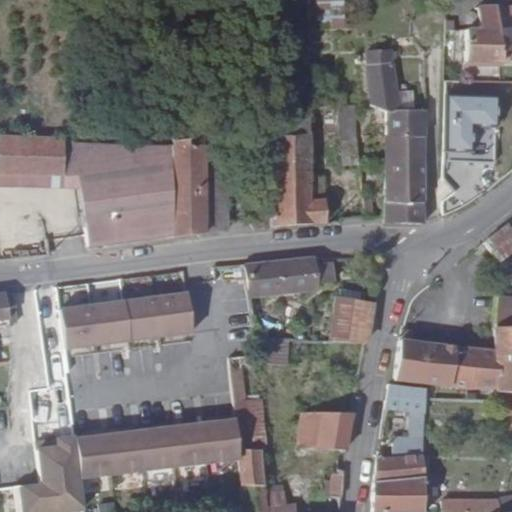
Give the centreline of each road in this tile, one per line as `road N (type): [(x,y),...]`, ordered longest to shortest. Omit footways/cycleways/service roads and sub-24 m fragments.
road 1 (residential): [(0,276),(363,235),(422,249)]
road 2 (residential): [(422,249),(393,284),(353,511)]
road 3 (track): [(433,13),(432,240)]
